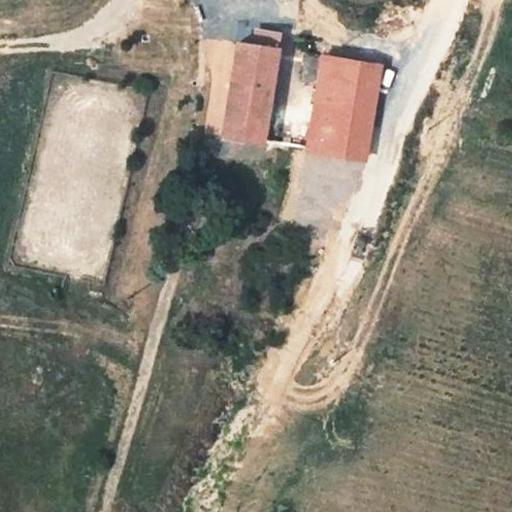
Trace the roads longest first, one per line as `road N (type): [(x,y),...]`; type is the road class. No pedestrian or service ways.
road 1 (track): [(108,511),(204,174),(222,39),(219,0)]
road 2 (track): [(124,0),(76,37),(0,45)]
